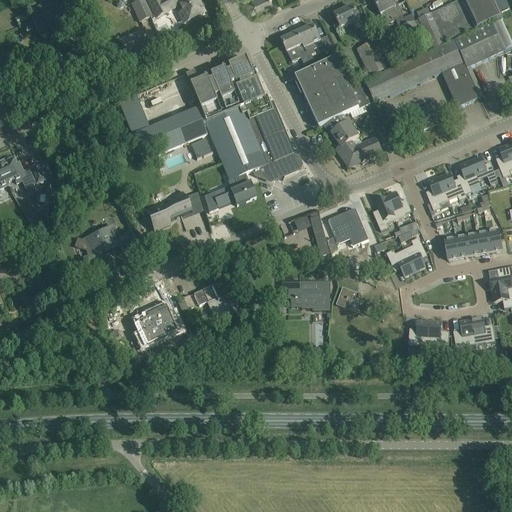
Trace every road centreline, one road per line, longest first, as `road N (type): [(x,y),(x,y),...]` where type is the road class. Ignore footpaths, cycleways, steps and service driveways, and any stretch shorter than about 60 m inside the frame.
road 1 (primary): [(0,429),(166,420),(511,421)]
road 2 (unclassified): [(129,445),(511,445)]
road 3 (residential): [(0,345),(316,202),(332,183)]
road 4 (residential): [(246,34),(87,98),(0,145)]
road 5 (residential): [(473,268),(482,309),(405,311),(406,286),(437,277)]
road 6 (unclassified): [(332,183),(315,167),(246,34)]
road 7 (unclassified): [(0,452),(129,445)]
road 8 (unclassified): [(400,169),(511,121)]
